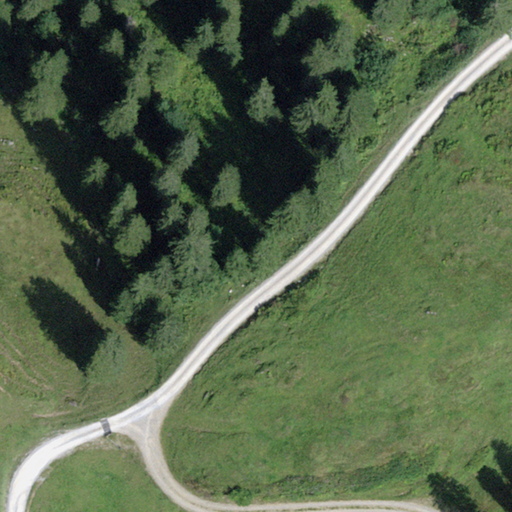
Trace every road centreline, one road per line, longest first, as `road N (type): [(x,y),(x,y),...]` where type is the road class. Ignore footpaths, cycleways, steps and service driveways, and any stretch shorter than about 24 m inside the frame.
road 1 (track): [(511,40),(434,109),(325,240),(237,313),(158,403),(71,436),(34,460),(15,511)]
road 2 (track): [(419,511),(270,511)]
road 3 (track): [(227,511),(182,499),(169,486),(147,412)]
